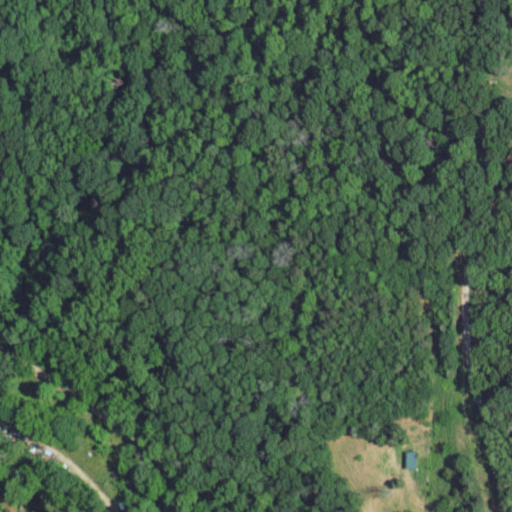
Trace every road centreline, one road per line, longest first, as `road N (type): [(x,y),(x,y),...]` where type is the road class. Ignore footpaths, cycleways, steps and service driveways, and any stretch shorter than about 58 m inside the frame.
road 1 (track): [(511,194),(471,252),(466,300),(480,402),(511,429)]
road 2 (residential): [(0,350),(169,463),(166,511)]
road 3 (track): [(0,420),(69,457),(117,511)]
